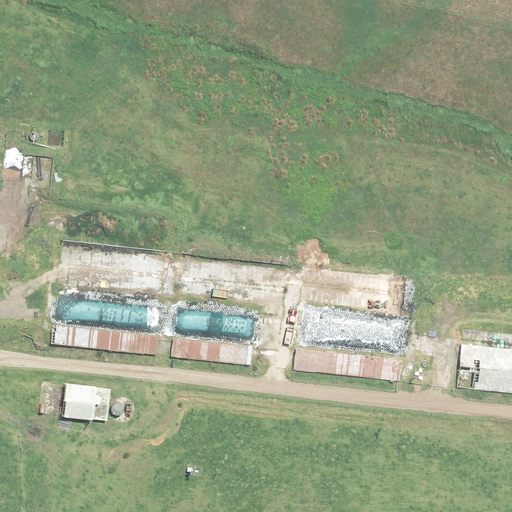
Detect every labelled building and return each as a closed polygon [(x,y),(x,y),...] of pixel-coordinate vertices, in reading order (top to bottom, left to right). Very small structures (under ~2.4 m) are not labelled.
[(29,152),(9,149),(5,175),(26,178),(29,152)] [(53,324),(50,347),(156,358),(159,335),(53,324)] [(179,338),(176,361),(282,371),(285,349),(179,338)] [(511,351),(466,347),(462,389),(511,393),(511,351)] [(295,348),(293,371),(399,382),(401,359),(295,348)] [(113,391),(68,386),(64,418),(108,424),(113,391)]
